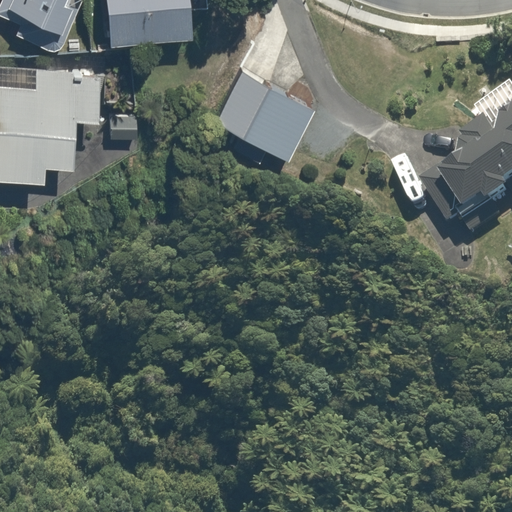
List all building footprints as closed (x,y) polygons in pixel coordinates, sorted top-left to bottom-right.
[(0,0),(0,6),(16,13),(10,28),(57,46),(74,0),(73,0),(0,0)] [(103,0),(105,34),(185,30),(183,0),(103,0)] [(100,68),(0,60),(0,162),(35,165),(36,152),(68,155),(71,106),(97,108),(100,68)] [(307,101),(264,77),(237,126),(280,150),(307,101)] [(508,123),(489,136),(480,121),(452,140),(461,154),(439,169),(465,210),(511,178),(511,99),(498,109),(508,123)]
